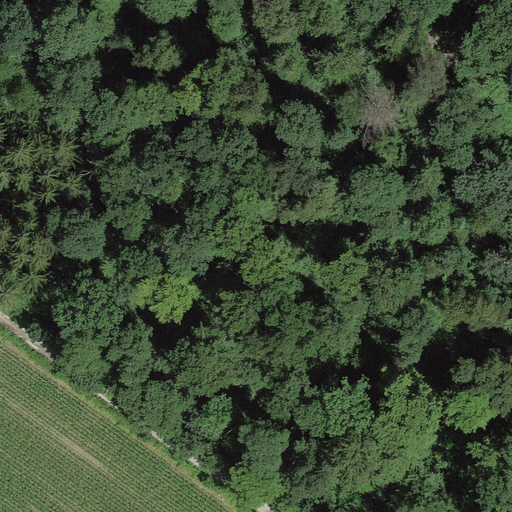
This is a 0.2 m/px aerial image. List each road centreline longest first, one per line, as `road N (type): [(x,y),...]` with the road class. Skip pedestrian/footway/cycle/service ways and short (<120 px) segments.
road 1 (track): [(0,320),(259,511)]
road 2 (track): [(382,0),(511,91)]
